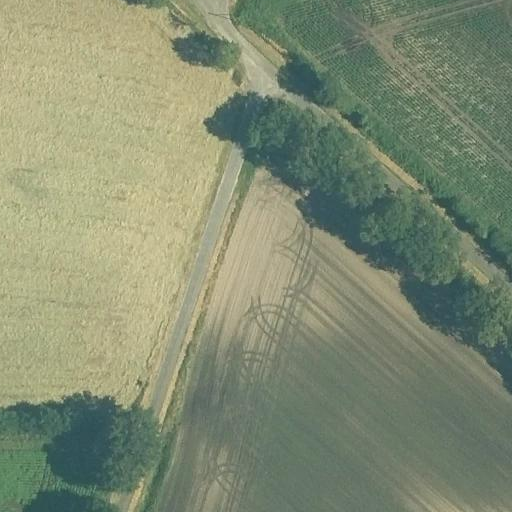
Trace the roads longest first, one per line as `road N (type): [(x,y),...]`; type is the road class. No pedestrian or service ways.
road 1 (residential): [(262,73),(121,511)]
road 2 (residential): [(511,292),(262,73)]
